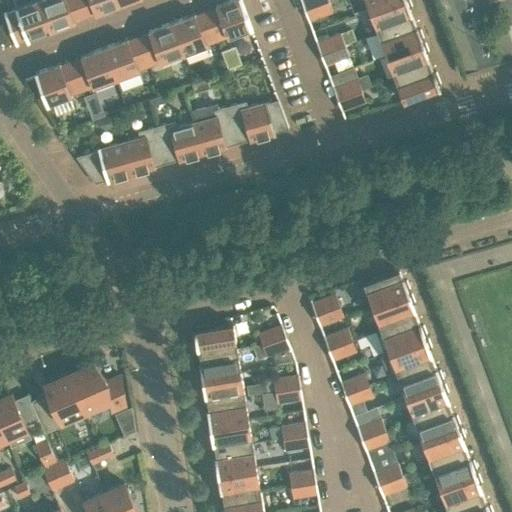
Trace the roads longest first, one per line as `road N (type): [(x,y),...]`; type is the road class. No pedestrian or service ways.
road 1 (residential): [(81,214),(465,107)]
road 2 (residential): [(507,511),(405,242)]
road 3 (residential): [(176,511),(146,317)]
road 4 (residential): [(0,68),(182,0)]
road 5 (residential): [(334,422),(289,272)]
road 6 (residential): [(0,363),(146,317)]
road 7 (residential): [(146,317),(289,272)]
road 8 (residential): [(81,214),(0,104)]
road 9 (residential): [(146,317),(81,214)]
